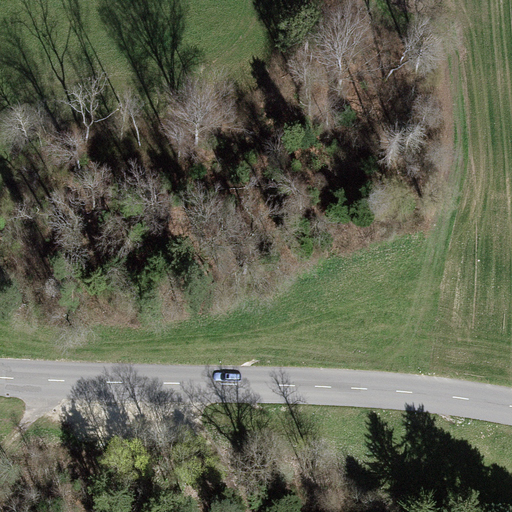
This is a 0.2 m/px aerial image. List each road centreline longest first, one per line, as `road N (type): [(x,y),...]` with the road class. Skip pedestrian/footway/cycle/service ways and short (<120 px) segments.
road 1 (primary): [(511,405),(384,389),(0,376)]
road 2 (track): [(186,383),(210,429),(227,511)]
